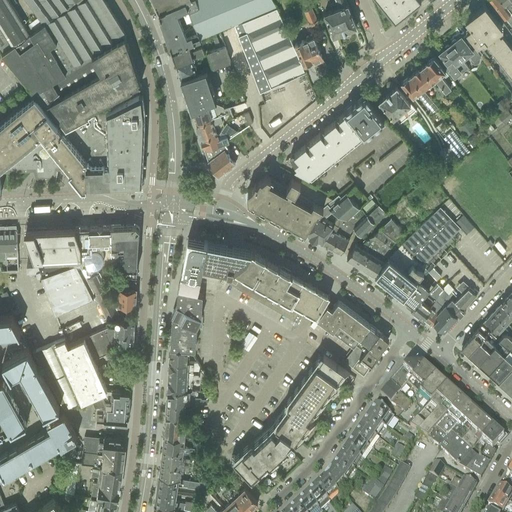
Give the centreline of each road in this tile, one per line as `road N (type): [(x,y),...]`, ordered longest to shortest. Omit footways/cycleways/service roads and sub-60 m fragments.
road 1 (tertiary): [(139,511),(169,218)]
road 2 (residential): [(411,333),(319,457),(263,511)]
road 3 (residential): [(225,214),(231,182),(383,57)]
road 4 (tertiary): [(170,207),(171,110),(134,0)]
road 5 (tertiary): [(411,333),(335,272),(254,228)]
road 6 (unclassified): [(170,207),(107,199),(0,202)]
road 7 (unknown): [(488,484),(450,456),(432,454),(390,511)]
